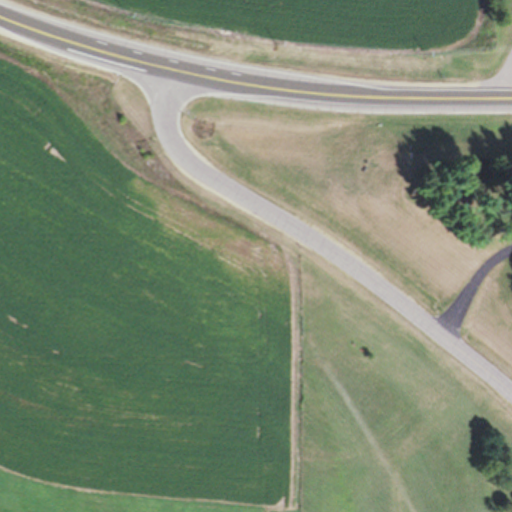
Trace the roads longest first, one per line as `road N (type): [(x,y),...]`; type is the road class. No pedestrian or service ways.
road 1 (primary): [(511,98),(367,96),(234,82),(0,14)]
road 2 (residential): [(511,390),(319,241),(193,165),(167,124),(175,70)]
